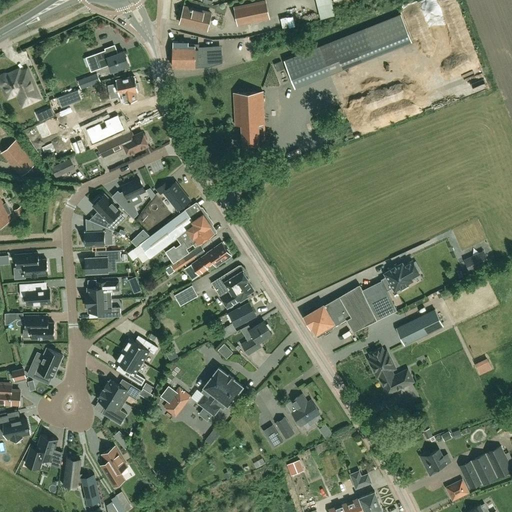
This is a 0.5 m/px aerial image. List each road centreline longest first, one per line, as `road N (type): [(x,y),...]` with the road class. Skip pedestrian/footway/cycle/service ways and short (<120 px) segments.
road 1 (tertiary): [(408,511),(363,427),(182,146)]
road 2 (residential): [(182,146),(93,183),(73,202),(66,227),(80,408)]
road 3 (tertiary): [(182,146),(130,0)]
